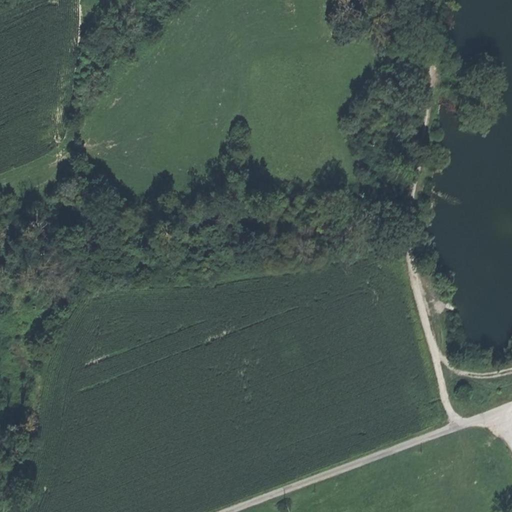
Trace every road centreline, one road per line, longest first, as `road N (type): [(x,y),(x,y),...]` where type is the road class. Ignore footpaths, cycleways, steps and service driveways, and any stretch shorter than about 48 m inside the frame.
road 1 (track): [(439,0),(427,55),(425,146),(402,234),(454,429)]
road 2 (track): [(0,180),(104,134),(207,0)]
